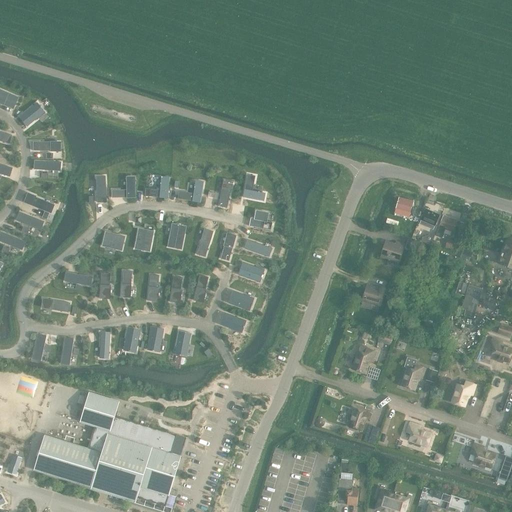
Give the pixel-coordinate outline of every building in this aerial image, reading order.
[(0,103),(13,109),(18,98),(0,89),(0,103)] [(37,103),(20,117),(28,127),(45,113),(42,109),(43,108),(41,106),(40,107),(37,103)] [(0,141),(10,144),(12,135),(0,132),(0,141)] [(51,142),(33,142),(33,151),(50,151),(50,152),(61,152),(60,152),(60,143),(51,143),(51,142)] [(35,161),(34,169),(60,171),(61,162),(35,161)] [(0,164),(0,173),(10,177),(12,168),(0,164)] [(248,175),(243,197),(264,201),(265,194),(253,191),(255,176),(248,175)] [(105,176),(97,177),(98,203),(106,202),(105,176)] [(127,190),(112,190),(112,198),(135,198),(135,177),(127,177),(127,190)] [(146,189),(145,196),(168,198),(170,178),(162,177),(161,190),(146,189)] [(222,190),(218,206),(227,208),(231,192),(233,181),(224,179),(222,190)] [(179,191),(178,199),(200,203),(204,182),(196,181),(194,194),(179,191)] [(28,193),(24,203),(50,213),(54,205),(33,197),(34,196),(28,193)] [(399,198),(396,208),(411,212),(413,202),(399,198)] [(422,220),(420,224),(428,227),(430,223),(435,225),(439,216),(426,210),(422,220)] [(251,218),(249,226),(271,231),(273,223),(267,222),(268,213),(256,211),(255,219),(251,218)] [(20,212),(16,221),(41,230),(44,222),(20,212)] [(443,217),(436,235),(439,235),(438,237),(440,238),(444,228),(453,231),(456,221),(443,217)] [(173,225),(169,247),(181,249),(185,227),(179,226),(179,225),(177,225),(177,226),(173,225)] [(139,229),(135,249),(149,252),(153,232),(139,229)] [(201,240),(197,255),(205,257),(209,245),(210,245),(213,233),(205,231),(202,240),(201,240)] [(1,232),(0,234),(0,241),(22,250),(25,242),(1,232)] [(106,232),(103,246),(122,251),(125,237),(106,232)] [(511,235),(507,234),(497,263),(511,269),(511,235)] [(224,246),(221,259),(229,261),(233,249),(236,237),(228,235),(224,246)] [(423,237),(421,242),(431,245),(434,237),(429,236),(423,237)] [(447,239),(445,248),(455,251),(458,242),(447,239)] [(248,240),(245,249),(269,257),(272,249),(248,240)] [(386,242),(381,256),(399,262),(404,245),(396,242),(395,245),(386,242)] [(461,242),(455,256),(460,258),(461,257),(469,261),(475,248),(461,242)] [(243,263),(239,276),(260,283),(265,271),(243,263)] [(122,284),(121,296),(130,297),(131,287),(132,272),(123,271),(123,284),(122,284)] [(66,273),(65,282),(91,286),(92,277),(66,273)] [(101,273),(100,297),(108,298),(109,286),(110,286),(110,274),(101,273)] [(150,275),(148,299),(156,300),(157,288),(158,288),(159,276),(150,275)] [(174,276),(170,300),(178,302),(180,290),(181,290),(183,278),(174,276)] [(200,276),(194,299),(202,301),(205,290),(206,290),(209,278),(200,276)] [(459,282),(456,293),(465,296),(462,309),(465,310),(465,312),(464,316),(474,319),(483,289),(459,282)] [(367,285),(362,300),(380,306),(385,288),(378,286),(377,288),(367,285)] [(233,291),(229,303),(250,310),(252,306),(253,304),(255,299),(233,291)] [(43,299),(41,308),(52,310),(69,313),(70,304),(53,301),(53,300),(43,299)] [(225,313),(221,325),(242,333),(244,329),(245,326),(246,321),(225,313)] [(511,324),(502,321),(498,333),(511,337),(511,335),(511,324)] [(128,328),(124,350),(129,351),(132,352),(136,352),(140,331),(128,328)] [(152,328),(147,349),(153,350),(155,351),(160,352),(164,330),(152,328)] [(381,331),(377,342),(390,346),(394,335),(381,331)] [(179,332),(175,354),(180,355),(183,355),(187,356),(191,334),(179,332)] [(102,333),(100,358),(109,358),(110,333),(102,333)] [(38,335),(32,359),(41,361),(47,336),(38,335)] [(65,338),(61,363),(69,365),(74,339),(65,338)] [(492,338),(489,349),(493,350),(491,356),(498,359),(497,361),(502,363),(503,360),(510,363),(511,355),(511,349),(501,346),(503,342),(492,338)] [(354,357),(352,363),(355,364),(353,370),(365,374),(369,361),(373,363),(377,352),(367,349),(365,353),(359,351),(357,358),(354,357)] [(446,353),(444,359),(452,362),(454,355),(452,355),(446,353)] [(408,368),(402,386),(414,390),(418,378),(422,379),(426,368),(415,365),(414,370),(408,368)] [(430,369),(426,380),(432,382),(436,371),(430,369)] [(458,384),(452,403),(464,407),(469,394),(472,396),(476,385),(466,382),(464,386),(458,384)] [(45,436),(34,470),(35,470),(92,487),(92,488),(136,502),(137,498),(166,507),(166,506),(163,505),(166,495),(169,496),(181,457),(171,454),(177,435),(115,416),(119,402),(89,393),(81,422),(95,426),(88,449),(45,436)] [(350,414),(348,420),(351,421),(349,427),(361,431),(365,419),(369,420),(371,414),(355,409),(353,415),(350,414)] [(365,439),(376,443),(381,427),(370,423),(365,439)] [(410,423),(406,433),(411,434),(409,440),(416,442),(415,445),(421,447),(421,444),(428,446),(432,434),(419,430),(420,426),(410,423)] [(474,444),(471,454),(475,456),(473,462),(480,464),(479,467),(484,469),(485,466),(492,468),(496,456),(483,451),(485,448),(474,444)] [(511,458),(506,456),(501,470),(509,472),(511,464),(511,458)] [(10,467),(8,473),(16,475),(18,469),(17,469),(20,462),(14,460),(11,467),(10,467)] [(339,479),(337,504),(357,506),(359,489),(352,489),(353,480),(339,479)] [(381,495),(377,508),(390,511),(395,496),(383,493),(384,488),(380,487),(378,494),(381,495)] [(443,494),(441,500),(450,503),(452,496),(443,494)] [(395,496),(390,511),(403,511),(406,503),(410,504),(412,496),(408,495),(406,500),(395,496)] [(429,510),(428,511),(442,511),(431,507),(432,503),(428,501),(426,509),(429,510)]
